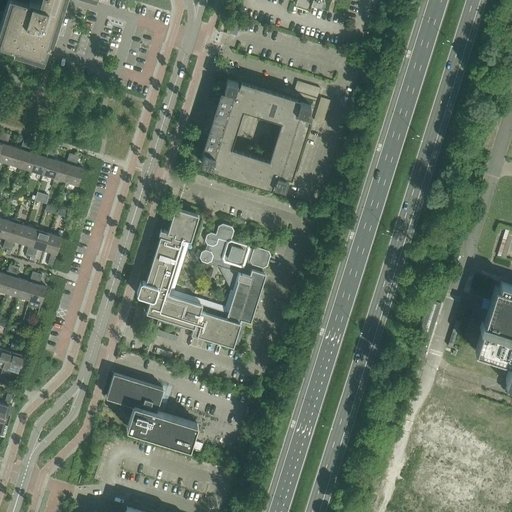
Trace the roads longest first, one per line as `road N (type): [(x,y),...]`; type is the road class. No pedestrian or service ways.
road 1 (primary): [(313,511),(473,0)]
road 2 (primary): [(437,0),(280,511)]
road 3 (tertiary): [(81,383),(195,22)]
